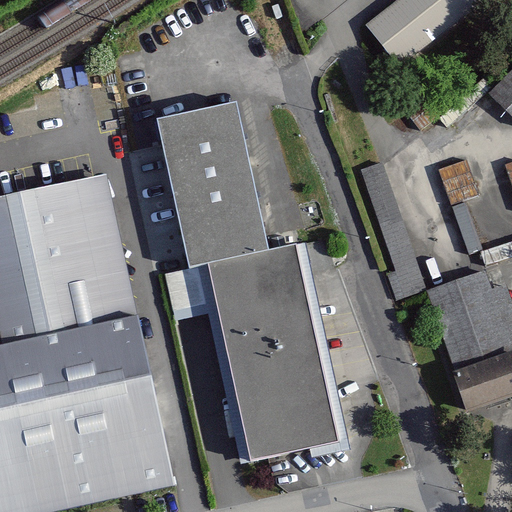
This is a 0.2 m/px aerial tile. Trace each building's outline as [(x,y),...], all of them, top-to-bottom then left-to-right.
[(398,0),(366,25),(399,67),(483,0),(398,0)] [(511,71),(488,95),(511,118),(511,71)] [(235,106),(157,122),(190,271),(211,266),(267,254),(235,106)] [(441,166),(453,201),(482,191),(469,156),(441,166)] [(424,289),(378,164),(361,170),(398,272),(388,275),(397,299),(424,289)] [(105,177),(0,199),(0,340),(37,511),(41,511),(171,484),(105,177)] [(488,258),(511,253),(511,240),(486,246),(488,258)] [(267,254),(211,266),(253,458),(335,440),(293,249),(267,254)] [(511,351),(483,272),(428,293),(458,373),(511,353),(511,351)] [(511,353),(458,373),(453,375),(467,412),(511,395),(511,353)]
